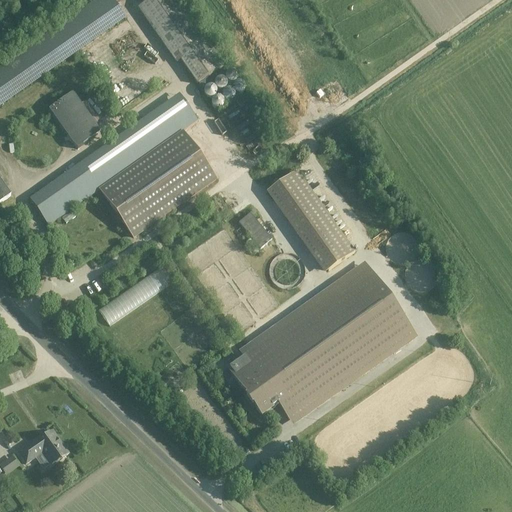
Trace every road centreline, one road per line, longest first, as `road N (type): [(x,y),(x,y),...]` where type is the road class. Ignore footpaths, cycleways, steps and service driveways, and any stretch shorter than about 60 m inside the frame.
road 1 (unclassified): [(0,299),(219,511)]
road 2 (track): [(239,172),(489,0)]
